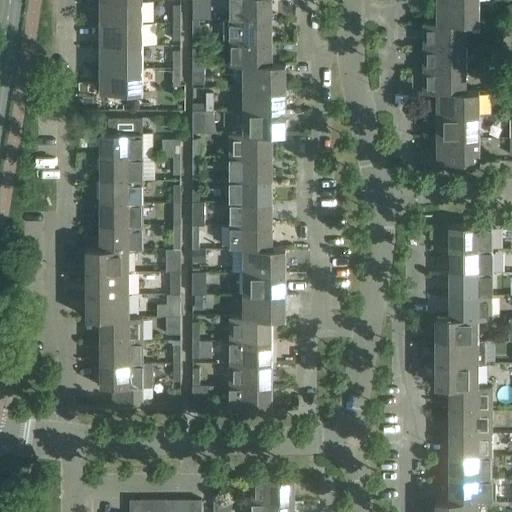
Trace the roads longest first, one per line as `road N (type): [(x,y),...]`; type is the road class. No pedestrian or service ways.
road 1 (residential): [(68,439),(68,340),(52,319),(52,245),(67,211),(68,0)]
road 2 (residential): [(348,440),(68,439)]
road 3 (residential): [(348,440),(384,194)]
road 4 (residential): [(384,194),(358,103),(353,0)]
road 5 (unclassified): [(384,194),(511,193)]
